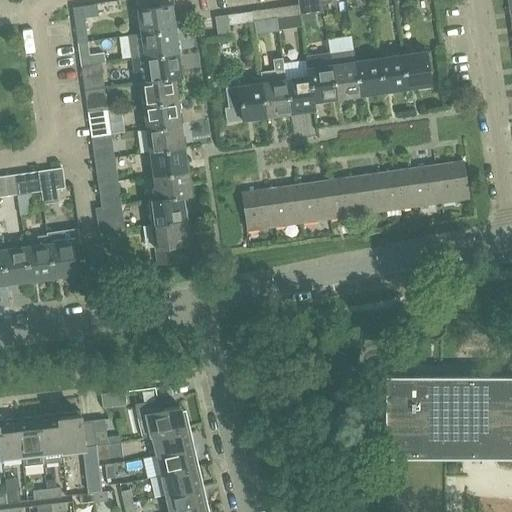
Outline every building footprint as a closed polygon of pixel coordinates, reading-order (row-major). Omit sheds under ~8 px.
[(73,8),(77,34),(86,32),(84,18),(98,16),(96,4),(73,8)] [(137,9),(141,34),(175,29),(171,4),(137,9)] [(300,15),(298,5),(283,7),(285,17),(300,15)] [(277,18),(275,8),(260,10),(261,20),(277,18)] [(253,21),(251,11),(236,14),(238,24),(253,21)] [(178,53),(175,29),(141,34),(144,58),(178,53)] [(87,41),(78,42),(77,43),(79,58),(89,56),(87,41)] [(336,99),(331,65),(329,50),(306,53),(308,68),(314,110),(313,102),(336,99)] [(425,51),(402,54),(407,88),(430,85),(425,51)] [(178,53),(144,58),(147,80),(139,81),(140,82),(174,77),(182,76),(178,53)] [(383,92),(407,88),(402,54),(378,58),(383,92)] [(360,95),(383,92),(378,58),(355,61),(360,95)] [(355,61),(331,65),(336,99),(360,95),(355,61)] [(81,66),(83,81),(92,80),(90,65),(81,66)] [(290,113),(314,110),(308,68),(307,68),(308,76),(285,79),(290,113)] [(177,101),(174,77),(140,82),(143,106),(177,101)] [(266,117),(262,82),(261,77),(252,78),(253,84),(225,88),(228,108),(224,108),(226,122),(266,117)] [(290,113),(285,79),(262,82),(266,117),(290,113)] [(104,87),(84,90),(85,100),(105,98),(104,87)] [(146,129),(180,124),(177,101),(143,106),(146,129)] [(87,113),(89,124),(109,121),(107,110),(87,113)] [(184,148),(180,124),(146,129),(150,153),(184,148)] [(91,137),(92,148),(112,145),(110,134),(91,137)] [(184,148),(150,153),(153,176),(187,172),(184,148)] [(114,157),(94,160),(96,171),(115,168),(114,157)] [(464,161),(436,165),(441,202),(469,198),(464,161)] [(413,206),(441,202),(436,165),(408,169),(413,206)] [(38,171),(41,191),(65,187),(62,167),(38,171)] [(408,169),(381,173),(386,210),(413,206),(408,169)] [(17,194),(41,191),(38,171),(15,174),(17,194)] [(190,195),(187,172),(153,176),(156,199),(148,200),(148,201),(182,196),(190,195)] [(358,214),(386,210),(381,173),(353,177),(358,214)] [(0,196),(17,194),(15,174),(0,176),(0,196)] [(353,177),(325,181),(330,218),(358,214),(353,177)] [(117,181),(97,184),(99,195),(119,192),(117,181)] [(303,222),(330,218),(325,181),(297,185),(303,222)] [(270,189),(275,226),(303,222),(297,185),(270,189)] [(270,189),(241,193),(246,230),(275,226),(270,189)] [(182,196),(148,201),(152,224),(186,220),(182,196)] [(120,204),(101,207),(102,218),(122,215),(120,204)] [(189,243),(186,220),(152,224),(155,248),(158,264),(191,259),(189,243)] [(48,236),(47,236),(53,277),(77,273),(73,244),(82,243),(80,229),(48,233),(48,236)] [(38,237),(39,244),(24,246),(29,280),(53,277),(47,236),(38,237)] [(109,243),(87,246),(90,266),(112,262),(109,243)] [(29,280),(24,246),(0,250),(5,284),(29,280)] [(384,419),(384,458),(471,458),(471,457),(484,457),(484,458),(511,457),(511,375),(396,376),(396,375),(384,375),(385,419),(384,419)] [(161,401),(135,404),(143,438),(189,427),(186,411),(181,412),(180,406),(163,410),(161,401)] [(64,413),(58,414),(63,453),(84,451),(88,492),(102,490),(98,459),(97,449),(97,445),(96,445),(95,430),(94,420),(82,422),(80,411),(76,411),(76,412),(64,413)] [(58,414),(38,416),(42,454),(62,452),(62,453),(63,453),(58,414)] [(38,416),(18,418),(22,456),(23,456),(24,465),(44,463),(43,461),(42,454),(38,416)] [(18,418),(0,420),(0,440),(2,458),(22,456),(18,418)] [(105,419),(94,420),(95,430),(96,445),(97,445),(108,444),(107,436),(105,419)] [(189,427),(143,438),(152,436),(157,455),(194,446),(189,427)] [(108,448),(108,444),(97,445),(97,449),(98,459),(109,457),(108,448)] [(194,446),(157,455),(161,475),(198,466),(194,446)] [(115,463),(105,464),(107,478),(116,477),(115,463)] [(198,466),(161,475),(166,495),(203,486),(198,466)] [(203,486),(166,495),(169,511),(182,511),(208,506),(203,486)] [(55,488),(46,489),(48,498),(61,496),(60,487),(55,488)] [(5,491),(7,503),(21,501),(19,489),(5,491)] [(46,489),(33,490),(34,500),(48,498),(46,489)] [(130,489),(121,491),(124,505),(133,503),(130,489)] [(102,492),(93,493),(94,502),(108,501),(107,491),(102,492)] [(82,494),(79,494),(80,500),(80,504),(94,502),(93,493),(82,494)] [(64,502),(50,503),(51,511),(53,511),(65,511),(64,502)] [(51,511),(50,503),(37,505),(37,511),(51,511)] [(135,511),(133,503),(124,505),(125,511),(135,511)]
